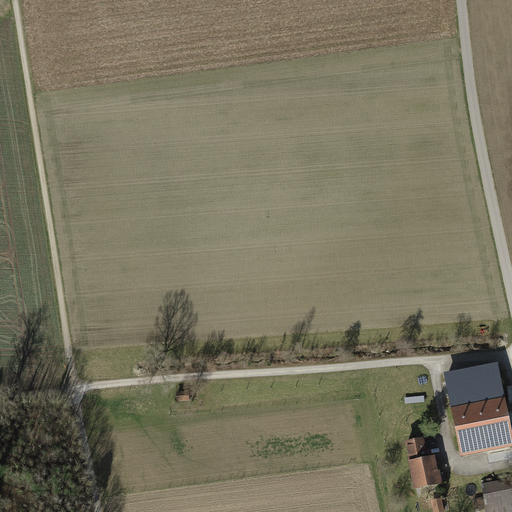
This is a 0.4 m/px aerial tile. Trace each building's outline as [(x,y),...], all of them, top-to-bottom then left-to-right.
[(448,391),(460,458),(511,447),(511,403),(510,395),(505,396),(502,381),(448,391)] [(190,392),(176,393),(177,403),(191,402),(190,392)] [(425,436),(404,440),(414,490),(443,485),(440,469),(437,469),(434,454),(429,456),(425,436)] [(487,510),(487,511),(511,511),(511,478),(482,485),(484,498),(475,499),(478,511),(487,510)] [(445,511),(443,498),(432,500),(433,511),(445,511)]
